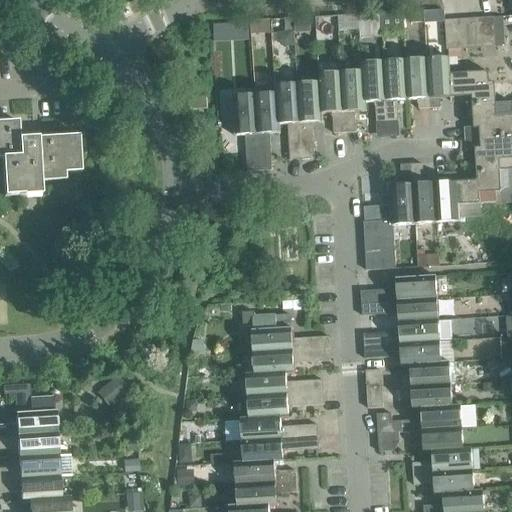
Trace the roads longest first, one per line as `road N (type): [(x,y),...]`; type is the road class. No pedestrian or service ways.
road 1 (residential): [(357,511),(335,175)]
road 2 (residential): [(0,352),(99,329),(147,298),(180,191)]
road 3 (residential): [(180,191),(163,130),(109,53)]
road 4 (residential): [(180,191),(335,175)]
